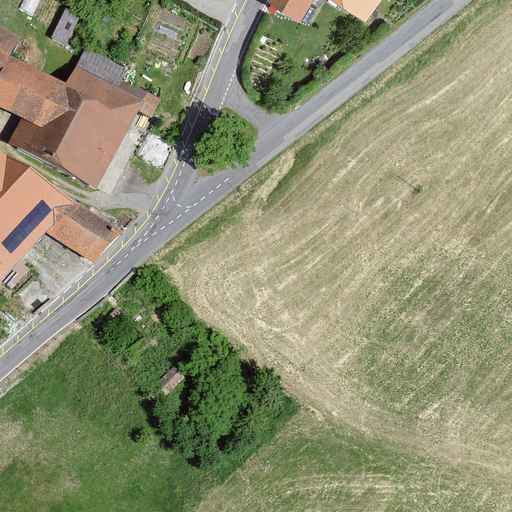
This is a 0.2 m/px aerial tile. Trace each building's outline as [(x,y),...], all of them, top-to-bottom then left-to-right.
[(275,0),(304,17),(313,0),(275,0)] [(353,0),(369,11),(377,0),(353,0)] [(19,41),(0,31),(0,71),(4,73),(19,41)] [(16,58),(0,86),(0,108),(32,127),(22,146),(96,188),(143,104),(76,66),(65,85),(16,58)] [(0,287),(53,236),(95,264),(115,235),(0,153),(0,287)]
